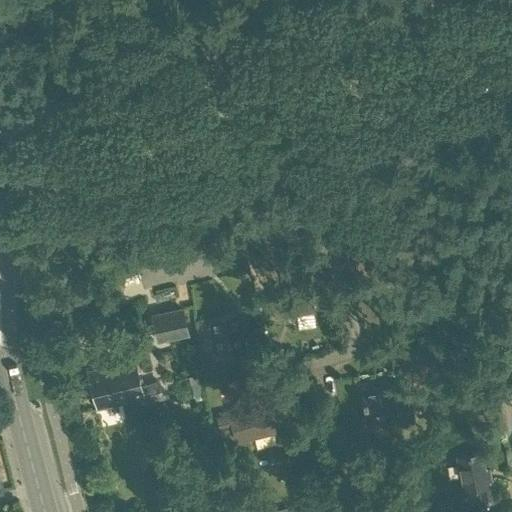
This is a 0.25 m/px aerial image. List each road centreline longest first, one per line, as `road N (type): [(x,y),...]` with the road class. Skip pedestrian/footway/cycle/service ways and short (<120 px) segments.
road 1 (unclassified): [(0,199),(511,59)]
road 2 (unclassified): [(472,0),(0,130)]
road 3 (primary): [(44,511),(6,372)]
road 4 (primary): [(6,372),(0,251)]
